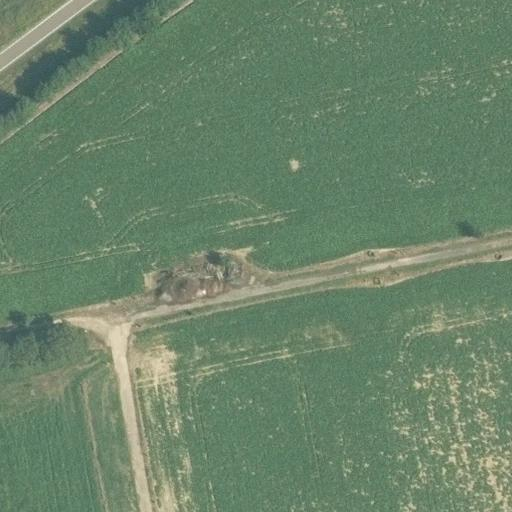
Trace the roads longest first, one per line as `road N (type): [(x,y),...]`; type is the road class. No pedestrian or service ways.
road 1 (track): [(117,324),(511,248)]
road 2 (track): [(146,511),(117,324)]
